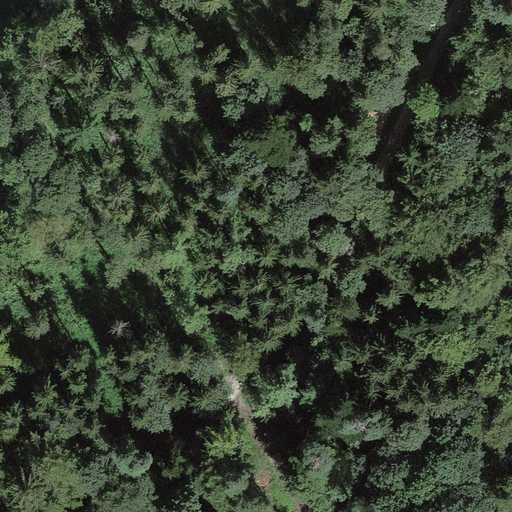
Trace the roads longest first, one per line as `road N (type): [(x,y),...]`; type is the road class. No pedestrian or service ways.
road 1 (track): [(162,511),(207,407),(334,265),(461,0)]
road 2 (track): [(237,382),(334,511)]
